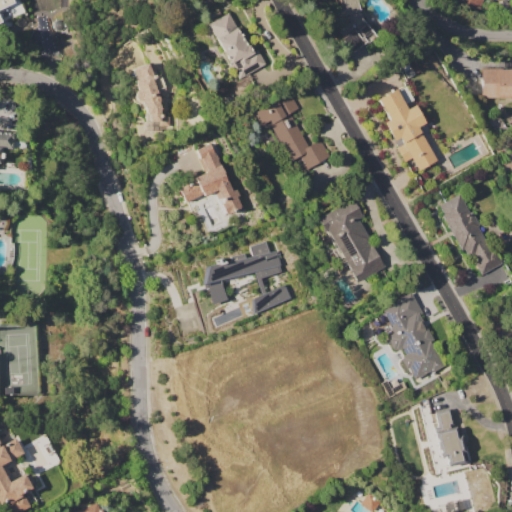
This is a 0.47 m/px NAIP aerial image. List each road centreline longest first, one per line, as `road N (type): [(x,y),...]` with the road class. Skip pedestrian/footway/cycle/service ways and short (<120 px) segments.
road 1 (residential): [(0,74),(50,84),(89,119),(136,289),(142,446),(177,511)]
road 2 (residential): [(511,430),(469,329),(277,0)]
